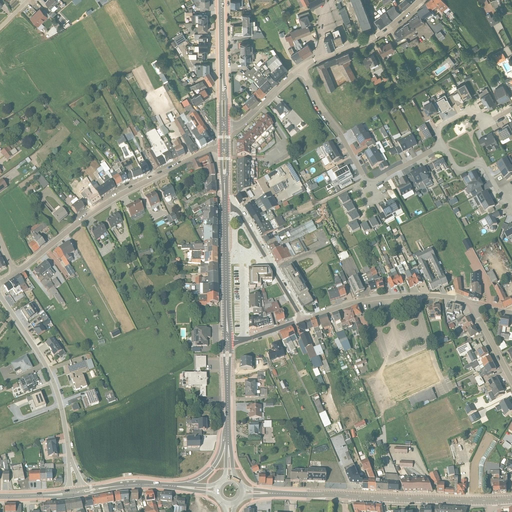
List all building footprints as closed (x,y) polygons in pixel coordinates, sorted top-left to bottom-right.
[(48,0),(45,4),(51,10),(48,13),(52,17),(56,13),(54,11),(57,8),(54,5),(59,0),(48,0)] [(208,0),(192,0),(197,7),(197,9),(199,9),(204,9),(204,8),(209,8),(208,0)] [(325,2),(323,0),(299,0),(303,6),(308,4),(310,9),(311,10),(313,8),(325,2)] [(352,0),(363,28),(371,25),(367,13),(364,7),(361,0),(352,0)] [(403,0),(396,8),(400,13),(411,3),(408,0),(403,0)] [(435,11),(439,8),(432,0),(429,0),(425,3),(431,10),(433,9),(435,11)] [(448,8),(442,0),(432,0),(442,12),(448,8)] [(501,7),(500,2),(499,0),(496,0),(494,1),(490,2),(494,9),(501,7)] [(339,3),(337,4),(343,19),(345,25),(350,23),(344,7),(341,9),(339,3)] [(434,16),(425,3),(420,8),(421,9),(420,9),(427,20),(434,16)] [(396,8),(394,5),(380,15),(386,23),(400,13),(396,8)] [(87,16),(93,12),(90,8),(85,11),(84,12),(87,16)] [(33,15),(30,18),(38,26),(39,28),(45,22),(45,21),(50,16),(49,15),(44,9),(42,11),(41,10),(39,9),(33,15)] [(192,12),(185,12),(185,15),(189,15),(190,17),(191,17),(191,23),(207,23),(207,14),(197,14),(197,15),(192,15),(192,12)] [(309,15),(308,12),(297,15),(298,16),(296,17),(297,19),(298,19),(301,27),(310,24),(307,16),(309,15)] [(383,26),(386,23),(380,15),(379,13),(374,17),(375,18),(372,20),(376,25),(377,24),(380,27),(382,25),(383,26)] [(489,14),(485,16),(491,27),(500,22),(496,15),(491,18),(489,14)] [(242,25),(254,25),(254,21),(251,21),(251,15),(249,15),(248,15),(242,15),(242,25)] [(422,25),(417,16),(416,16),(411,19),(409,20),(409,21),(410,22),(404,25),(403,26),(400,28),(400,29),(405,37),(415,31),(416,31),(415,30),(417,29),(417,28),(422,25)] [(192,27),(192,30),(193,30),(193,31),(197,31),(207,31),(207,23),(197,23),(197,27),(192,27)] [(242,25),(242,34),(242,35),(251,35),(251,39),(264,37),(262,33),(256,33),(256,29),(257,29),(257,25),(242,25)] [(290,32),(291,35),(291,37),(309,29),(308,25),(290,32)] [(162,28),(159,30),(164,38),(167,36),(162,28)] [(309,29),(291,37),(294,45),(297,50),(302,58),(312,52),(307,44),(302,47),(297,39),(311,33),(309,29)] [(400,29),(394,33),(396,37),(395,38),(397,42),(400,40),(402,42),(406,39),(400,29)] [(436,35),(440,40),(445,37),(441,31),(436,35)] [(186,39),(181,32),(173,38),(175,41),(177,45),(186,39)] [(198,46),(207,46),(207,37),(201,36),(201,34),(195,34),(191,36),(186,39),(191,46),(194,45),(190,41),(196,39),(198,39),(198,46)] [(294,52),(291,46),(294,45),(291,37),(291,35),(285,37),(285,38),(286,42),(288,41),(291,48),(288,50),(293,59),(294,58),(296,63),(299,61),(299,60),(302,58),(297,50),(294,52)] [(344,44),(342,40),(338,41),(337,39),(336,37),(332,38),(332,37),(324,39),(328,50),(344,44)] [(408,43),(411,49),(419,44),(416,39),(408,43)] [(382,44),(377,46),(383,57),(395,50),(390,42),(383,45),(382,44)] [(409,46),(407,42),(396,48),(400,53),(406,50),(405,48),(409,46)] [(240,53),(252,53),(252,46),(250,46),(249,46),(249,43),(239,44),(240,53)] [(198,56),(207,57),(207,46),(194,46),(194,51),(198,51),(198,54),(198,56)] [(335,89),(326,67),(338,63),(347,81),(355,77),(349,65),(351,63),(349,60),(356,56),(353,50),(317,66),(328,92),(335,89)] [(500,51),(492,56),(496,65),(506,59),(503,54),(502,54),(500,51)] [(240,53),(240,63),(252,62),(252,58),(254,58),(253,53),(240,53)] [(270,73),(277,81),(288,71),(281,64),(282,63),(276,54),(275,54),(265,63),(271,71),(270,73)] [(373,54),(363,59),(367,68),(370,66),(372,69),(378,66),(377,63),(378,63),(373,54)] [(142,58),(148,69),(153,66),(147,56),(142,58)] [(447,63),(451,68),(454,65),(448,57),(439,64),(441,67),(447,63)] [(253,68),(250,71),(248,69),(244,73),(243,74),(247,77),(254,81),(266,92),(271,87),(273,85),(261,72),(258,69),(263,65),(260,61),(253,68)] [(258,69),(261,72),(273,85),(277,81),(270,73),(271,71),(265,63),(263,65),(258,69)] [(196,65),(197,75),(202,75),(208,71),(208,64),(200,64),(200,65),(196,65)] [(208,71),(202,75),(209,85),(214,82),(208,71)] [(372,80),(374,80),(375,83),(382,81),(381,77),(377,78),(377,75),(371,77),(372,80)] [(155,77),(162,93),(170,90),(167,84),(163,86),(158,76),(155,77)] [(503,82),(511,95),(511,78),(511,79),(510,81),(508,80),(507,80),(503,82)] [(199,92),(204,100),(209,96),(204,89),(207,87),(202,81),(195,85),(197,89),(198,88),(199,89),(201,88),(202,90),(199,92)] [(266,92),(254,81),(250,86),(255,91),(253,93),(259,99),(266,92)] [(472,97),(465,84),(456,89),(458,91),(464,102),(472,97)] [(499,105),(505,102),(510,99),(507,94),(502,86),(495,90),(496,92),(493,94),(499,105)] [(457,105),(464,102),(457,90),(453,93),(454,94),(448,98),(447,98),(451,105),(456,102),(457,105)] [(191,98),(195,105),(204,100),(199,93),(195,96),(191,98)] [(241,109),(245,113),(260,101),(253,93),(250,96),(251,97),(245,102),(246,104),(241,109)] [(489,94),(480,98),(484,105),(483,105),(485,109),(487,108),(489,111),(497,106),(494,101),(493,101),(489,94)] [(440,96),(437,97),(438,100),(437,101),(442,111),(446,109),(447,111),(452,108),(445,95),(441,97),(440,96)] [(195,113),(187,99),(181,102),(184,107),(183,108),(201,137),(207,132),(204,128),(206,127),(204,125),(203,125),(196,113),(195,113)] [(436,111),(431,102),(422,107),(424,110),(421,112),(424,117),(422,118),(425,123),(432,119),(431,117),(437,114),(436,112),(436,111)] [(278,106),(273,111),(280,118),(283,114),(285,116),(287,114),(288,114),(290,112),(281,103),(278,106)] [(174,121),(169,113),(166,115),(171,124),(174,123),(182,136),(181,137),(191,155),(197,151),(194,145),(188,137),(191,136),(180,116),(176,118),(176,120),(174,121)] [(190,132),(200,149),(206,146),(188,116),(185,117),(183,114),(180,116),(185,126),(188,124),(193,131),(190,132)] [(165,137),(165,136),(168,133),(167,130),(164,127),(158,116),(155,117),(160,127),(165,137)] [(271,123),(265,116),(251,129),(264,142),(272,134),(271,133),(274,130),(271,127),(273,126),(271,123)] [(132,127),(135,136),(141,133),(137,127),(134,128),(131,122),(129,123),(132,127)] [(418,134),(422,143),(432,138),(425,125),(419,128),(421,132),(418,134)] [(498,131),(493,133),(496,139),(498,138),(500,141),(508,137),(510,141),(511,140),(511,133),(508,125),(502,129),(503,130),(499,132),(498,131)] [(352,132),(357,141),(367,136),(361,127),(352,132)] [(255,151),(264,142),(251,129),(238,142),(255,151)] [(160,168),(163,166),(172,161),(163,142),(162,143),(154,130),(146,134),(153,148),(150,150),(160,168)] [(212,141),(207,132),(201,137),(206,146),(212,141)] [(417,146),(410,133),(401,137),(408,150),(417,146)] [(395,149),(398,155),(404,152),(404,153),(408,150),(399,134),(392,137),(396,144),(397,143),(399,146),(395,149)] [(483,139),(478,141),(481,147),(486,145),(489,150),(493,148),(494,150),(499,147),(491,134),(488,136),(488,137),(483,139)] [(117,141),(119,145),(126,142),(123,135),(121,137),(122,138),(117,141)] [(372,143),(374,142),(371,138),(370,138),(368,135),(357,141),(360,147),(365,144),(368,149),(373,146),(372,143)] [(182,146),(178,139),(176,140),(176,142),(173,143),(174,145),(171,147),(178,159),(184,155),(180,147),(182,146)] [(163,142),(172,161),(178,159),(167,140),(163,142)] [(237,156),(255,156),(255,155),(255,151),(239,142),(237,146),(237,156)] [(319,149),(325,159),(337,152),(335,148),(334,148),(331,143),(328,145),(327,144),(319,149)] [(364,155),(368,162),(383,154),(385,153),(379,143),(376,145),(377,147),(375,149),(374,149),(373,146),(368,149),(370,152),(364,155)] [(4,157),(11,151),(8,147),(1,153),(4,157)] [(149,148),(148,148),(150,153),(146,155),(155,170),(160,167),(160,168),(149,148)] [(14,149),(11,151),(4,157),(7,161),(17,153),(14,149)] [(337,152),(322,161),(325,167),(329,164),(329,165),(333,163),(334,165),(342,161),(340,157),(339,157),(336,153),(337,152)] [(149,173),(139,154),(133,157),(143,177),(149,173)] [(381,171),(388,167),(385,162),(387,161),(383,154),(368,163),(372,170),(378,166),(381,171)] [(184,169),(185,172),(188,171),(187,171),(193,168),(194,171),(201,169),(200,164),(207,161),(210,167),(203,168),(204,175),(203,175),(204,179),(215,177),(212,166),(208,155),(185,166),(186,168),(184,169)] [(511,165),(511,161),(509,156),(501,161),(497,164),(496,164),(498,168),(501,172),(511,165)] [(132,179),(133,180),(134,180),(143,177),(133,157),(120,163),(123,170),(131,166),(134,172),(124,175),(127,181),(132,179)] [(255,162),(255,158),(250,158),(249,162),(245,162),(240,162),(237,162),(237,178),(254,178),(254,162),(255,162)] [(445,164),(442,158),(439,159),(439,160),(432,164),(431,163),(428,165),(431,170),(434,168),(435,170),(436,169),(436,170),(439,168),(439,167),(442,165),(445,171),(448,169),(445,164)] [(103,161),(99,164),(101,167),(103,170),(106,174),(110,181),(112,179),(116,187),(122,184),(115,172),(110,175),(108,172),(109,170),(103,161)] [(296,184),(300,182),(288,163),(285,165),(296,184)] [(112,168),(115,172),(122,184),(127,181),(124,175),(123,174),(121,174),(120,171),(117,165),(112,168)] [(505,177),(507,180),(511,177),(511,165),(501,172),(504,178),(505,177)] [(430,173),(426,166),(420,170),(420,169),(417,171),(426,188),(432,184),(431,181),(431,180),(428,174),(430,173)] [(337,167),(327,173),(332,182),(349,173),(346,168),(339,172),(337,167)] [(423,182),(417,171),(408,176),(414,187),(423,182)] [(479,179),(475,171),(468,175),(467,176),(465,172),(460,175),(462,179),(463,178),(466,184),(471,181),(472,183),(479,179)] [(352,179),(349,173),(336,180),(341,189),(352,183),(350,180),(352,179)] [(102,182),(110,193),(115,189),(110,181),(106,174),(102,177),(104,178),(103,178),(105,180),(102,182)] [(48,185),(42,177),(36,181),(43,189),(48,185)] [(215,183),(215,177),(202,179),(204,190),(215,183)] [(405,177),(399,181),(402,186),(397,189),(401,196),(402,196),(404,200),(414,195),(412,191),(412,190),(405,177)] [(237,178),(237,189),(237,197),(250,189),(256,185),(254,182),(252,185),(251,181),(254,179),(254,178),(237,178)] [(266,183),(263,178),(256,182),(264,196),(270,193),(265,184),(266,183)] [(479,179),(467,186),(470,193),(472,197),(478,194),(483,191),(480,187),(483,185),(479,179)] [(93,182),(90,183),(100,199),(110,193),(105,185),(99,189),(95,183),(94,184),(93,182)] [(94,205),(101,200),(90,183),(87,185),(91,191),(90,192),(92,194),(91,195),(87,190),(80,194),(83,199),(86,197),(92,206),(94,205)] [(196,196),(197,199),(206,195),(216,194),(215,183),(204,190),(196,196)] [(272,197),(286,189),(283,183),(268,190),(270,193),(264,196),(244,208),(249,217),(257,212),(257,211),(259,209),(263,207),(266,212),(278,207),(272,197)] [(176,197),(170,185),(163,188),(164,189),(160,191),(164,200),(165,200),(166,202),(167,203),(168,203),(170,202),(171,201),(171,199),(176,197)] [(235,199),(239,206),(250,200),(246,193),(250,191),(249,190),(235,199)] [(486,192),(473,199),(478,207),(491,200),(486,192)] [(159,204),(154,193),(145,197),(150,208),(159,204)] [(346,193),(338,197),(340,200),(339,200),(341,202),(343,205),(350,201),(348,197),(348,196),(346,193)] [(84,209),(76,198),(71,203),(73,206),(71,208),(76,215),(84,209)] [(192,211),(194,214),(203,209),(203,208),(205,207),(209,207),(209,205),(216,205),(216,198),(198,207),(199,208),(192,211)] [(144,211),(138,200),(125,208),(131,218),(144,211)] [(491,200),(478,207),(481,214),(487,210),(489,213),(494,210),(492,206),(493,205),(491,200)] [(346,210),(348,214),(355,210),(352,205),(353,205),(351,201),(350,201),(343,205),(345,208),(344,209),(345,211),(346,210)] [(403,214),(401,210),(402,209),(397,201),(394,203),(393,201),(388,203),(388,204),(387,205),(386,204),(394,218),(403,214)] [(394,218),(386,204),(380,208),(383,213),(378,215),(382,221),(384,219),(386,224),(394,219),(394,218)] [(202,214),(203,214),(203,222),(216,221),(216,211),(216,205),(209,205),(209,207),(205,207),(203,208),(203,209),(200,211),(202,214)] [(52,215),(59,223),(67,216),(61,208),(52,215)] [(351,219),(353,222),(360,219),(357,214),(358,213),(356,209),(355,210),(348,214),(349,217),(349,218),(350,218),(349,218),(350,219),(351,219)] [(490,231),(493,231),(495,230),(495,228),(494,226),(497,225),(494,220),(500,217),(497,212),(484,219),(490,231)] [(122,223),(122,222),(116,213),(105,221),(112,231),(116,229),(115,228),(122,223)] [(169,223),(177,221),(174,213),(166,216),(169,223)] [(265,216),(264,214),(251,221),(256,229),(265,225),(261,219),(265,216)] [(49,226),(43,217),(42,217),(40,218),(35,222),(36,222),(34,223),(35,225),(37,224),(38,225),(29,231),(33,238),(34,240),(28,245),(34,253),(45,245),(37,235),(49,226)] [(286,225),(284,222),(284,223),(280,217),(256,229),(259,234),(261,238),(272,233),(286,225)] [(369,222),(373,229),(376,227),(377,228),(382,225),(377,217),(373,219),(374,219),(369,222)] [(303,238),(316,231),(311,221),(293,231),(278,239),(277,238),(265,245),(270,254),(303,238)] [(356,221),(348,225),(350,230),(351,229),(353,233),(360,229),(357,224),(358,224),(356,221)] [(361,227),(364,234),(368,232),(373,230),(373,229),(369,222),(369,221),(365,223),(365,224),(361,227)] [(503,223),(501,229),(504,230),(502,234),(504,234),(506,239),(511,235),(511,224),(511,225),(509,224),(510,223),(509,223),(508,226),(503,223)] [(108,237),(100,225),(90,232),(95,240),(102,236),(105,239),(108,237)] [(293,231),(292,228),(284,232),(283,231),(275,235),(274,233),(262,240),(265,245),(277,238),(278,239),(293,231)] [(202,231),(202,240),(216,240),(217,239),(217,229),(203,229),(203,231),(202,231)] [(301,242),(304,240),(303,238),(270,254),(277,266),(307,252),(301,242)] [(467,251),(472,248),(467,239),(462,242),(467,251)] [(72,248),(70,245),(64,245),(58,249),(68,264),(73,261),(70,256),(74,252),(71,248),(72,248)] [(204,255),(217,256),(217,249),(204,249),(194,250),(194,245),(190,245),(181,246),(181,250),(189,250),(189,252),(204,253),(204,255)] [(74,274),(58,249),(53,254),(60,263),(64,269),(71,279),(75,277),(74,274)] [(137,252),(139,258),(150,254),(153,253),(152,249),(149,250),(149,249),(147,250),(137,252)] [(432,291),(448,284),(431,249),(416,256),(432,291)] [(346,252),(338,256),(340,261),(349,257),(346,252)] [(204,265),(217,265),(217,256),(204,255),(204,253),(191,253),(191,264),(200,265),(200,261),(204,262),(204,265)] [(410,254),(407,256),(409,259),(409,258),(411,263),(410,263),(413,269),(417,267),(410,254)] [(397,287),(403,284),(400,276),(399,276),(398,276),(396,272),(394,273),(392,271),(393,270),(388,260),(389,260),(386,255),(383,257),(390,273),(397,287)] [(401,275),(409,271),(405,263),(401,265),(397,257),(393,259),(401,275)] [(54,274),(45,262),(39,267),(49,279),(52,277),(51,277),(54,274)] [(385,273),(380,263),(377,264),(382,276),(385,273)] [(217,274),(217,265),(200,265),(200,268),(197,268),(198,274),(217,274)] [(340,299),(346,297),(347,297),(345,292),(346,291),(344,287),(343,288),(339,278),(338,278),(338,276),(337,276),(334,269),(332,270),(330,265),(328,266),(337,290),(340,299)] [(297,299),(307,293),(305,290),(307,289),(305,286),(306,285),(297,270),(296,271),(294,268),(293,269),(291,266),(290,266),(284,270),(283,269),(280,271),(288,284),(288,285),(297,299)] [(46,279),(48,281),(49,279),(39,267),(33,272),(36,276),(35,277),(38,281),(38,280),(40,282),(44,280),(46,279)] [(367,267),(363,269),(366,275),(361,277),(365,286),(368,285),(369,289),(370,288),(371,293),(372,293),(377,292),(375,283),(369,271),(367,267)] [(377,275),(374,268),(369,271),(375,283),(377,292),(384,290),(383,285),(384,284),(383,280),(380,281),(380,278),(378,278),(377,275)] [(271,275),(268,269),(260,269),(257,269),(253,269),(253,270),(248,270),(248,271),(248,285),(249,285),(249,288),(249,289),(254,289),(254,287),(260,286),(260,280),(262,280),(262,283),(271,282),(271,275)] [(417,270),(414,271),(414,270),(409,273),(416,286),(422,283),(418,275),(419,275),(417,270)] [(492,271),(486,274),(492,284),(498,282),(492,271)] [(28,279),(23,273),(14,280),(23,292),(28,289),(24,284),(26,283),(25,281),(28,279)] [(397,287),(390,273),(387,275),(390,280),(387,281),(391,290),(397,287)] [(195,279),(195,285),(217,285),(217,274),(207,274),(207,279),(201,278),(201,279),(195,279)] [(480,287),(479,274),(471,275),(472,300),(479,301),(479,296),(481,296),(481,288),(480,287)] [(416,286),(411,276),(406,278),(408,280),(406,281),(410,289),(416,286)] [(365,292),(358,277),(348,282),(351,287),(350,287),(355,296),(356,296),(364,293),(364,292),(365,292)] [(60,285),(55,279),(51,282),(55,289),(60,285)] [(462,291),(460,279),(454,280),(456,293),(472,300),(472,290),(470,290),(469,294),(462,291)] [(14,280),(4,287),(8,293),(13,289),(16,294),(17,294),(18,295),(23,292),(14,280)] [(166,286),(167,289),(178,284),(177,281),(171,283),(171,284),(166,286)] [(62,306),(65,304),(50,282),(44,288),(52,297),(53,296),(59,304),(60,303),(62,306)] [(217,285),(191,284),(191,292),(193,292),(193,295),(217,295),(217,292),(217,286),(217,285)] [(503,309),(504,309),(511,304),(511,302),(510,298),(506,299),(501,288),(496,286),(494,287),(503,309)] [(277,323),(284,320),(282,315),(283,315),(282,310),(280,311),(277,302),(274,303),(272,299),(267,301),(266,294),(265,294),(264,289),(260,290),(261,295),(267,320),(268,326),(273,324),(270,314),(273,313),(277,323)] [(328,293),(330,302),(340,299),(337,290),(328,293)] [(313,299),(309,293),(307,294),(307,293),(297,299),(301,306),(302,306),(303,308),(307,305),(307,306),(313,303),(311,300),(313,299)] [(218,304),(217,295),(198,295),(198,301),(195,301),(195,302),(190,302),(193,306),(195,306),(195,307),(212,306),(212,304),(218,304)] [(262,314),(265,313),(261,295),(253,295),(253,298),(248,298),(248,311),(253,311),(253,315),(258,315),(262,314)] [(461,313),(463,308),(461,308),(461,307),(454,305),(451,315),(453,316),(453,313),(459,314),(460,313),(461,313)] [(31,306),(20,312),(27,322),(37,316),(31,306)] [(440,306),(436,307),(433,307),(433,308),(428,309),(430,321),(435,320),(435,319),(441,318),(440,306)] [(358,332),(363,330),(361,325),(360,325),(357,319),(361,317),(360,315),(362,315),(360,310),(359,310),(358,307),(351,309),(358,332)] [(351,309),(345,312),(347,316),(345,316),(346,318),(344,319),(345,320),(341,322),(341,321),(340,321),(343,330),(353,326),(352,323),(355,322),(351,309)] [(51,324),(44,313),(40,316),(44,323),(36,328),(37,329),(33,331),(38,337),(45,332),(49,330),(46,327),(51,324)] [(338,313),(332,315),(335,323),(336,325),(337,325),(337,328),(339,330),(343,328),(340,321),(341,321),(338,313)] [(327,315),(318,318),(322,329),(331,326),(330,322),(329,322),(327,315)] [(318,318),(310,321),(313,328),(317,338),(318,340),(321,339),(322,340),(323,339),(322,338),(321,334),(322,334),(321,330),(322,330),(318,318)] [(463,318),(456,321),(458,324),(461,323),(464,328),(462,329),(464,333),(474,327),(469,318),(464,321),(463,318)] [(508,328),(509,319),(501,318),(501,322),(499,322),(497,337),(504,338),(504,340),(511,341),(511,333),(509,333),(509,334),(505,334),(506,328),(508,328)] [(268,326),(267,320),(258,320),(249,320),(249,330),(256,330),(268,326)] [(313,328),(310,321),(296,327),(299,333),(301,339),(307,353),(314,370),(317,369),(320,375),(323,374),(317,357),(323,355),(318,340),(317,338),(314,339),(316,347),(313,348),(307,333),(309,332),(309,330),(313,328)] [(191,332),(191,344),(195,344),(195,347),(204,347),(208,347),(208,340),(206,340),(206,338),(210,338),(210,329),(206,329),(206,328),(195,329),(195,332),(191,332)] [(290,328),(284,331),(288,338),(289,338),(294,348),(297,346),(294,342),(297,340),(294,335),(290,328)] [(469,340),(463,343),(464,345),(457,348),(458,349),(468,344),(471,343),(470,340),(474,337),(476,336),(478,335),(474,328),(463,333),(456,336),(458,339),(466,335),(469,340)] [(110,333),(113,338),(120,335),(117,329),(110,333)] [(102,338),(98,330),(94,332),(98,340),(102,338)] [(296,354),(297,353),(289,338),(288,338),(284,331),(278,334),(288,353),(293,351),(295,354),(296,354)] [(344,352),(351,350),(344,331),(335,334),(338,340),(344,352)] [(53,339),(45,344),(49,349),(51,353),(54,358),(58,356),(60,358),(65,355),(63,351),(61,352),(53,339)] [(297,342),(303,355),(307,353),(301,339),(297,342)] [(269,362),(284,357),(279,342),(271,345),(272,349),(271,351),(266,353),(269,362)] [(471,364),(489,355),(486,351),(485,349),(480,352),(480,351),(476,353),(474,354),(472,351),(472,352),(468,344),(458,349),(456,351),(460,358),(466,355),(471,364)] [(399,399),(439,385),(427,352),(408,359),(409,360),(388,368),(399,399)] [(484,369),(493,364),(489,355),(471,364),(464,367),(464,368),(466,371),(471,368),(473,370),(482,365),(484,369)] [(26,357),(11,365),(15,373),(21,371),(22,374),(32,369),(26,357)] [(198,389),(199,389),(200,398),(205,398),(205,387),(206,387),(206,375),(199,374),(199,369),(205,369),(205,360),(205,358),(195,358),(195,369),(196,374),(182,375),(182,387),(188,387),(188,388),(198,388),(198,389)] [(251,359),(240,359),(240,369),(253,369),(253,366),(251,366),(251,359)] [(91,360),(68,368),(68,366),(64,368),(65,371),(64,372),(66,377),(71,375),(72,381),(73,385),(74,385),(75,387),(74,388),(75,392),(80,390),(80,389),(81,388),(82,390),(87,388),(82,374),(89,372),(88,371),(94,369),(91,360)] [(326,360),(321,362),(325,373),(329,372),(330,374),(331,374),(326,360)] [(355,362),(358,369),(363,367),(362,365),(366,363),(366,361),(361,362),(360,360),(355,362)] [(491,373),(496,370),(493,364),(473,375),(478,384),(482,381),(481,378),(486,376),(487,377),(492,374),(491,373)] [(321,390),(326,388),(320,375),(317,369),(314,370),(313,371),(321,390)] [(257,377),(257,381),(264,381),(264,377),(265,377),(265,373),(257,373),(257,377)] [(35,376),(34,374),(28,377),(28,376),(22,379),(23,380),(19,381),(25,393),(35,389),(34,387),(37,386),(36,383),(38,382),(35,375),(35,376)] [(484,386),(485,387),(487,388),(486,391),(488,393),(491,391),(501,387),(497,379),(496,379),(484,386)] [(276,381),(282,394),(289,392),(288,390),(287,391),(286,388),(288,388),(285,381),(280,383),(278,380),(276,381)] [(257,390),(258,384),(255,384),(255,382),(244,382),(244,390),(257,390)] [(504,393),(501,387),(491,391),(492,393),(488,395),(492,401),(503,395),(502,394),(504,393)] [(245,398),(259,398),(259,395),(257,395),(257,390),(244,390),(245,398)] [(429,403),(436,400),(432,390),(408,400),(412,409),(422,404),(423,407),(429,404),(429,403)] [(86,408),(98,404),(96,398),(95,399),(93,392),(85,395),(87,399),(83,400),(86,408)] [(41,394),(26,399),(28,403),(32,401),(35,410),(46,406),(41,394)] [(319,415),(324,413),(319,400),(313,402),(319,415)] [(508,401),(495,408),(498,412),(502,410),(503,413),(503,414),(504,416),(505,417),(511,413),(511,409),(511,408),(510,405),(508,401)] [(467,416),(475,411),(472,405),(464,410),(467,416)] [(248,419),(261,419),(261,412),(261,406),(246,406),(246,411),(249,411),(249,413),(248,414),(248,419)] [(480,420),(476,413),(468,418),(471,424),(480,420)] [(192,433),(192,436),(201,436),(201,431),(207,431),(207,426),(207,422),(206,422),(206,420),(198,420),(197,421),(191,421),(191,426),(192,426),(192,433)] [(362,422),(354,426),(356,430),(366,426),(364,421),(362,422)] [(249,425),(249,436),(261,436),(261,428),(263,428),(263,429),(271,428),(271,422),(264,422),(264,424),(249,425)] [(202,440),(201,436),(192,436),(184,436),(184,439),(182,439),(182,440),(183,449),(200,448),(200,441),(202,441),(202,440)] [(55,445),(54,438),(54,437),(48,438),(48,441),(46,442),(46,444),(45,445),(45,446),(46,446),(48,457),(52,456),(52,459),(57,458),(57,455),(56,455),(55,445)] [(511,447),(505,442),(502,447),(509,451),(511,447)] [(435,459),(436,464),(451,459),(450,455),(435,459)] [(2,473),(2,483),(9,483),(9,474),(9,473),(6,461),(1,462),(1,460),(0,459),(0,464),(1,470),(3,470),(4,470),(4,473),(2,473)] [(370,491),(376,491),(376,479),(375,479),(367,460),(361,463),(365,472),(367,471),(370,479),(370,481),(370,491)] [(29,482),(46,481),(45,465),(44,465),(43,464),(43,463),(40,463),(40,466),(42,466),(42,468),(39,468),(39,472),(29,473),(29,482)] [(45,465),(46,481),(52,481),(52,472),(53,472),(53,465),(45,465)] [(351,484),(363,485),(362,491),(369,491),(369,481),(366,481),(362,474),(358,475),(354,465),(344,469),(350,484),(351,484)] [(21,466),(11,468),(14,481),(18,480),(20,480),(20,481),(24,481),(21,466)] [(265,477),(266,477),(264,471),(261,472),(259,471),(257,466),(250,469),(252,474),(257,485),(265,486),(265,477)] [(307,471),(307,482),(314,483),(317,483),(325,483),(324,470),(317,470),(315,470),(308,470),(307,470),(307,471)] [(307,482),(307,471),(295,471),(291,471),(290,473),(290,482),(307,482)] [(375,471),(372,472),(375,479),(376,479),(377,481),(376,491),(382,492),(382,478),(381,478),(381,482),(380,482),(380,481),(380,479),(378,479),(375,471)] [(493,486),(493,494),(500,494),(499,472),(489,472),(489,471),(486,471),(486,477),(495,477),(495,481),(490,482),(490,486),(493,486)] [(437,495),(454,495),(454,490),(445,490),(445,485),(442,485),(437,473),(429,476),(434,487),(437,486),(437,495)] [(272,474),(272,482),(284,482),(284,477),(276,476),(276,477),(274,477),(275,474),(272,474)] [(386,478),(386,482),(388,483),(389,492),(404,493),(397,476),(385,475),(385,478),(386,478)] [(507,483),(507,477),(499,478),(500,494),(506,494),(506,484),(507,483)] [(427,479),(398,478),(404,493),(431,494),(431,493),(432,492),(427,479)] [(458,480),(454,480),(454,495),(461,496),(462,494),(464,494),(465,491),(466,491),(466,481),(461,481),(461,486),(458,486),(458,480)] [(138,501),(137,492),(128,493),(129,505),(131,511),(136,511),(135,507),(134,502),(138,501)] [(119,493),(114,494),(116,504),(117,506),(118,510),(119,510),(120,511),(123,510),(121,503),(119,493)] [(126,511),(131,511),(129,505),(128,493),(119,493),(121,503),(124,502),(124,506),(126,511)] [(143,509),(143,511),(157,511),(155,503),(152,493),(145,494),(146,503),(147,503),(147,504),(148,504),(148,507),(143,509)] [(171,494),(152,493),(155,503),(157,503),(157,506),(158,506),(158,508),(161,508),(161,506),(162,506),(167,506),(167,510),(171,510),(172,506),(171,494)] [(108,511),(106,496),(99,497),(101,505),(102,509),(103,509),(103,511),(108,511)] [(91,499),(93,511),(100,511),(100,506),(101,505),(99,497),(91,499)] [(173,511),(185,511),(186,508),(184,508),(185,500),(179,499),(174,498),(174,499),(171,499),(172,506),(173,506),(173,507),(174,508),(173,511)] [(92,510),(92,511),(93,511),(91,499),(85,500),(86,504),(84,505),(85,509),(86,509),(86,510),(89,509),(90,510),(92,510)] [(64,503),(65,511),(71,511),(76,511),(83,511),(80,501),(64,503)] [(65,511),(64,503),(56,504),(56,511),(65,511)]
